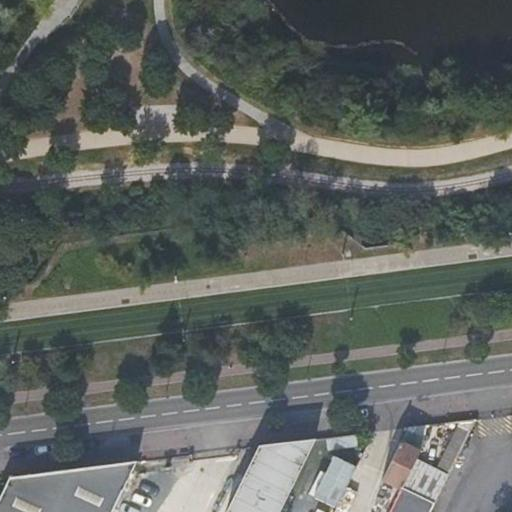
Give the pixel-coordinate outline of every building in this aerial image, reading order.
[(451,424),(436,469),(446,472),(438,495),(451,499),(473,431),(451,424)] [(426,425),(407,427),(381,480),(401,488),(420,450),(409,445),(412,438),(419,440),(426,425)] [(277,511),(313,440),(256,447),(223,511),(277,511)] [(313,493),(337,502),(351,464),(328,455),(313,493)] [(110,511),(134,462),(6,478),(0,491),(0,511),(110,511)]
